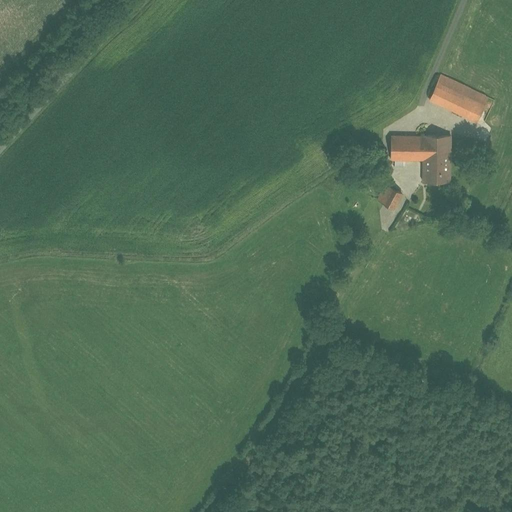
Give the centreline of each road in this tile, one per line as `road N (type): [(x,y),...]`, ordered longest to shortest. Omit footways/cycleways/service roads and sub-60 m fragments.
road 1 (track): [(206,511),(286,397),(361,257)]
road 2 (unclassified): [(118,0),(0,143)]
